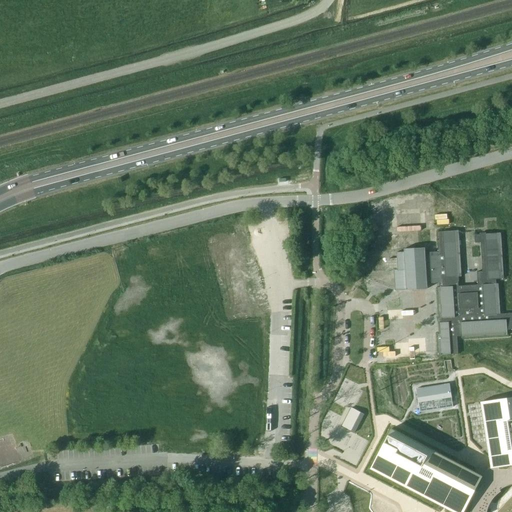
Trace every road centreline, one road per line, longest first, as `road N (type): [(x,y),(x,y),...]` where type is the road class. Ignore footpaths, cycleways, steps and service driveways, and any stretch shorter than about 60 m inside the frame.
road 1 (primary): [(511,45),(0,191)]
road 2 (primary): [(0,206),(511,63)]
road 3 (unclassified): [(0,267),(232,207),(356,196),(511,153)]
road 4 (unclassified): [(0,105),(182,56),(307,15),(327,0)]
road 5 (unclassified): [(311,511),(315,411),(339,367),(339,297),(315,264)]
